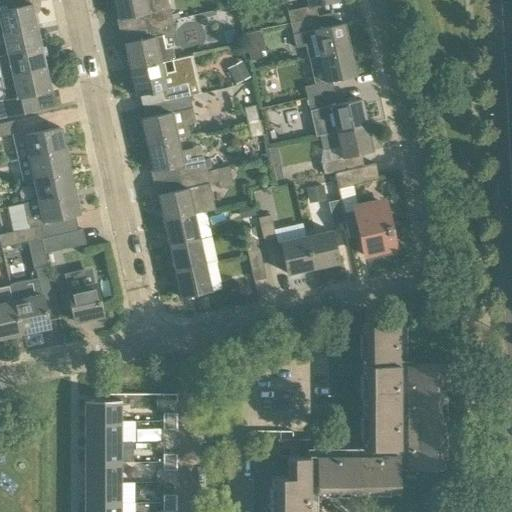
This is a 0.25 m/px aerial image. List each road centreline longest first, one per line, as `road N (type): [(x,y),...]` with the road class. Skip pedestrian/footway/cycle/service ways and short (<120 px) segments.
road 1 (residential): [(148,345),(434,272),(439,254),(386,0)]
road 2 (residential): [(148,345),(79,0)]
road 3 (residential): [(239,511),(239,348)]
road 4 (residential): [(0,379),(148,345)]
road 5 (secondary): [(504,0),(511,131)]
